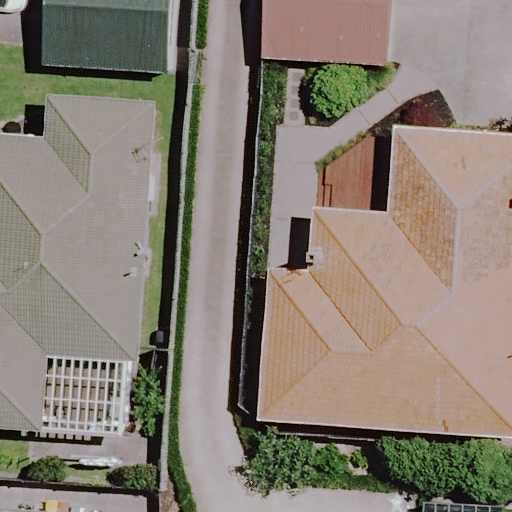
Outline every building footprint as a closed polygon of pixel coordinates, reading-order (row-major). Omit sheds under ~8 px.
[(171,0),(53,0),(51,72),(169,76),(171,0)] [(390,0),(262,0),(260,63),(388,69),(390,0)] [(0,415),(64,418),(66,346),(162,349),(170,93),(80,90),(78,130),(0,127),(0,415)] [(511,141),(398,134),(392,217),(322,212),(317,287),(270,284),(260,425),(511,442),(511,141)] [(408,511),(409,507),(322,502),(321,511),(408,511)]
